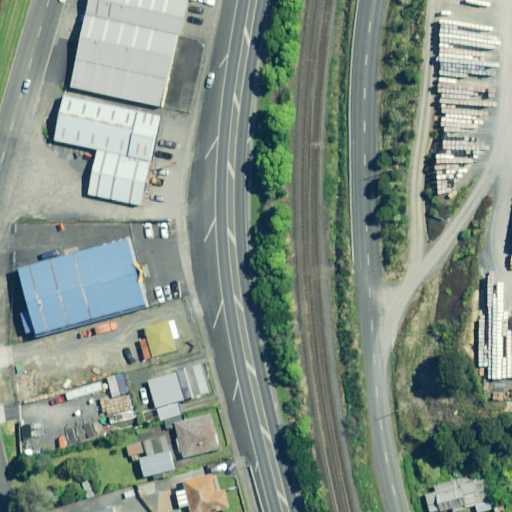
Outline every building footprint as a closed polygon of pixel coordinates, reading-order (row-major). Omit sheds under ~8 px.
[(179,1),(173,0),(80,0),(61,87),(154,109),(179,1)] [(154,121),(56,98),(45,143),(89,153),(143,165),(154,121)] [(133,210),(143,165),(89,153),(79,197),(133,210)] [(8,273),(27,341),(141,309),(122,242),(8,273)] [(179,337),(174,319),(144,329),(153,357),(176,350),(173,339),(179,337)] [(123,337),(118,320),(91,328),(96,345),(123,337)] [(210,392),(201,364),(148,381),(160,421),(181,414),(178,402),(210,392)] [(175,423),(178,438),(175,439),(179,454),(182,453),(183,458),(218,449),(210,415),(175,423)] [(144,454),(140,442),(126,446),(129,458),(144,454)] [(173,470),(169,452),(139,458),(144,477),(173,470)] [(219,491),(215,474),(183,482),(185,490),(176,492),(180,507),(189,505),(190,511),(212,511),(228,508),(224,489),(219,491)] [(432,511),(478,504),(474,479),(436,485),(437,492),(425,494),(428,511),(432,511)] [(89,481),(81,483),(87,499),(94,496),(89,481)]
